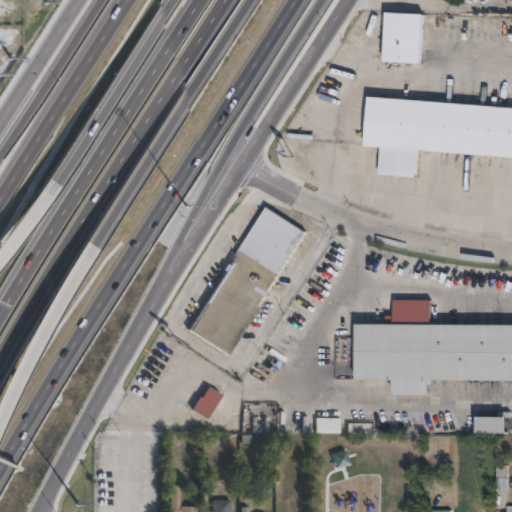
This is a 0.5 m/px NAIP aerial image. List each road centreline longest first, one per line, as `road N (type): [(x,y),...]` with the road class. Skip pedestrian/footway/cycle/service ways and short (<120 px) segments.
road 1 (motorway): [(0,476),(284,0)]
road 2 (secondary): [(32,511),(140,313),(255,137)]
road 3 (motorway): [(0,364),(223,0)]
road 4 (motorway): [(197,0),(0,318)]
road 5 (motorway): [(87,255),(249,0)]
road 6 (motorway): [(183,246),(329,0)]
road 7 (motorway): [(152,0),(0,217)]
road 8 (motorway): [(173,0),(49,193)]
road 9 (motorway): [(0,422),(87,255)]
road 10 (motorway): [(107,0),(51,75),(0,123)]
road 11 (secondary): [(255,137),(339,0)]
road 12 (residential): [(362,220),(511,249)]
road 13 (secondary): [(82,0),(0,116)]
road 14 (residential): [(239,160),(282,188),(362,220)]
